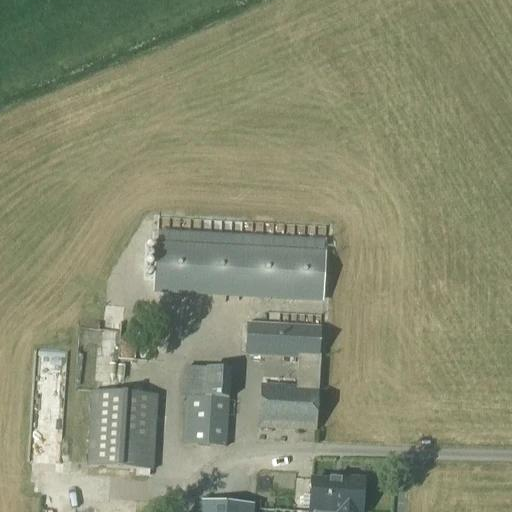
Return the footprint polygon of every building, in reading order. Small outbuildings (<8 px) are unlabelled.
[(322,306),(324,244),(153,238),(150,299),(322,306)] [(316,435),(320,329),(247,325),(244,357),(298,361),(296,391),(260,390),(258,432),(316,435)] [(183,447),(227,450),(231,373),(183,370),(181,400),(186,400),(183,447)] [(92,399),(88,474),(152,477),(156,402),(92,399)] [(0,451),(24,452),(25,419),(0,418),(0,451)] [(60,456),(61,441),(39,440),(38,455),(60,456)] [(64,478),(0,475),(0,497),(63,500),(64,478)] [(339,485),(311,484),(309,511),(363,511),(365,483),(339,482),(339,485)] [(249,490),(249,504),(266,505),(267,491),(249,490)]
